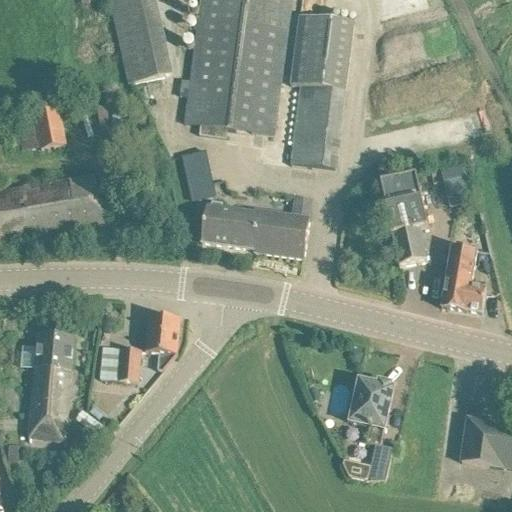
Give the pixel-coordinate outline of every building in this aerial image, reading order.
[(174,77),(157,0),(109,0),(129,88),(174,77)] [(188,100),(184,127),(201,129),(200,138),(227,142),(228,133),(276,139),(294,0),(201,0),(190,83),(182,82),(180,99),(188,100)] [(347,95),(356,25),(300,18),(291,88),(301,89),(347,95)] [(345,115),(347,95),(301,89),(291,168),(338,174),(346,115),(345,115)] [(68,147),(61,112),(34,118),(17,122),(23,155),(41,151),(41,153),(68,147)] [(200,156),(186,160),(200,203),(215,199),(212,191),(219,189),(212,168),(210,169),(205,154),(200,156)] [(429,232),(425,212),(417,177),(381,185),(400,271),(428,265),(421,234),(429,232)] [(0,244),(65,233),(106,227),(102,183),(19,192),(19,196),(3,197),(2,187),(0,187),(0,244)] [(207,208),(205,226),(202,246),(254,253),(254,256),(305,263),(307,243),(311,219),(308,218),(310,201),(295,198),(292,217),(254,212),(253,215),(221,210),(222,206),(213,205),(213,209),(207,208)] [(482,317),(486,297),(487,291),(472,289),(478,253),(451,249),(445,284),(442,304),(443,304),(442,310),(467,315),(468,314),(482,317)] [(177,358),(181,323),(164,322),(164,320),(154,319),(154,321),(150,321),(147,355),(160,357),(158,373),(164,374),(177,358)] [(38,338),(37,350),(24,348),(22,370),(36,371),(30,445),(31,445),(32,434),(67,437),(66,447),(67,447),(75,341),(38,338)] [(142,354),(122,352),(104,351),(101,383),(139,386),(142,354)] [(360,384),(356,403),(352,424),(371,428),(367,446),(376,448),(381,449),(382,449),(394,391),(391,391),(392,387),(380,385),(379,388),(360,384)] [(106,430),(90,419),(83,413),(76,422),(100,439),(106,430)] [(511,426),(468,421),(465,441),(461,465),(511,472),(511,426)] [(393,451),(382,449),(381,449),(376,448),(369,480),(368,485),(386,484),(389,471),(393,451)]
